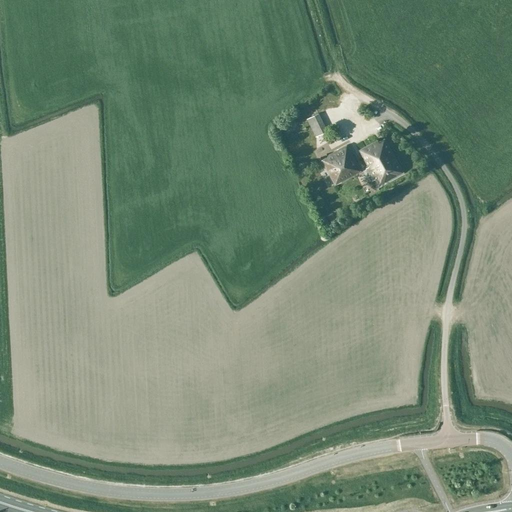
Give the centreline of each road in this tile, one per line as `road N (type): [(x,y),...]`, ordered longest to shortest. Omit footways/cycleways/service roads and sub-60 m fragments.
road 1 (unclassified): [(0,461),(103,490),(191,493),(448,439)]
road 2 (unclassified): [(448,439),(443,364),(462,240),(460,200),(423,144),(349,88)]
